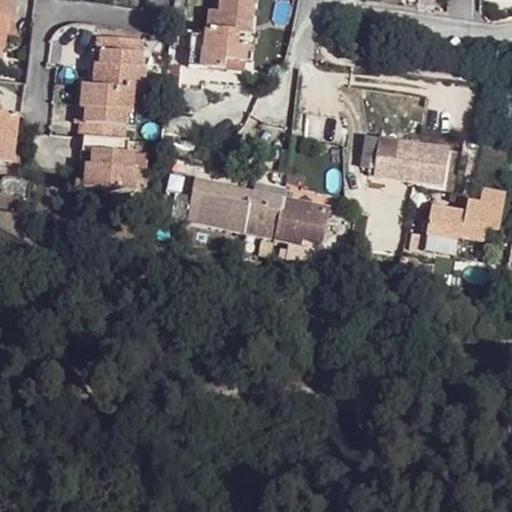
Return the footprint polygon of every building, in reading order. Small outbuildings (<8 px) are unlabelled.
[(251,35),(254,0),(216,0),(216,13),(205,12),(203,37),(190,35),(187,66),(222,70),(223,60),(245,63),(247,45),(235,43),(236,33),(251,35)] [(144,46),(99,40),(99,54),(103,55),(102,68),(97,67),(95,89),(90,89),(85,88),(83,112),(87,111),(85,124),(81,123),(79,138),(83,139),(82,153),(93,153),(91,167),(86,167),(83,189),(134,194),(136,171),(131,171),(133,156),(127,156),(129,144),(124,143),(125,131),(127,116),(132,117),(135,95),(139,96),(144,96),(148,73),(142,73),(144,46)] [(99,54),(93,54),(90,89),(95,89),(97,67),(102,68),(103,55),(99,54)] [(222,70),(244,72),(245,63),(223,60),(222,70)] [(169,81),(177,82),(178,75),(169,74),(169,81)] [(169,81),(168,89),(176,90),(177,82),(169,81)] [(80,88),(76,123),(81,123),(85,124),(87,111),(83,112),(85,88),(80,88)] [(125,131),(135,132),(139,96),(135,95),(132,117),(127,116),(125,131)] [(0,165),(0,160),(2,139),(12,140),(14,114),(0,112),(0,165)] [(417,145),(388,141),(361,137),(357,169),(373,171),(373,176),(382,178),(413,181),(417,145)] [(0,160),(9,161),(12,140),(2,139),(0,160)] [(417,145),(413,181),(436,184),(439,184),(440,173),(443,149),(417,145)] [(281,151),(278,174),(286,176),(288,152),(281,151)] [(82,153),(78,189),(83,189),(86,167),(91,167),(93,153),(82,153)] [(133,156),(131,171),(136,171),(148,172),(150,158),(133,156)] [(259,177),(255,196),(283,202),(286,176),(278,174),(260,171),(259,177)] [(0,190),(3,195),(28,198),(30,182),(6,178),(4,179),(0,183),(0,190)] [(169,178),(163,207),(181,210),(190,212),(191,207),(196,183),(169,178)] [(196,183),(191,207),(279,226),(283,202),(255,196),(196,183)] [(429,209),(421,252),(453,258),(456,239),(481,244),(484,229),(497,231),(504,196),(480,192),(477,207),(475,217),(467,216),(429,209)] [(279,226),(276,242),(292,245),(319,251),(327,211),(283,202),(279,226)] [(477,207),(469,206),(467,216),(475,217),(477,207)] [(188,222),(188,223),(276,242),(279,226),(191,207),(190,212),(181,210),(179,220),(188,222)] [(327,211),(319,251),(342,256),(343,252),(350,216),(327,211)] [(292,245),(289,260),(317,266),(319,251),(292,245)] [(319,251),(317,266),(315,268),(349,276),(353,254),(343,252),(342,256),(319,251)] [(418,260),(401,258),(399,278),(415,280),(418,260)]
